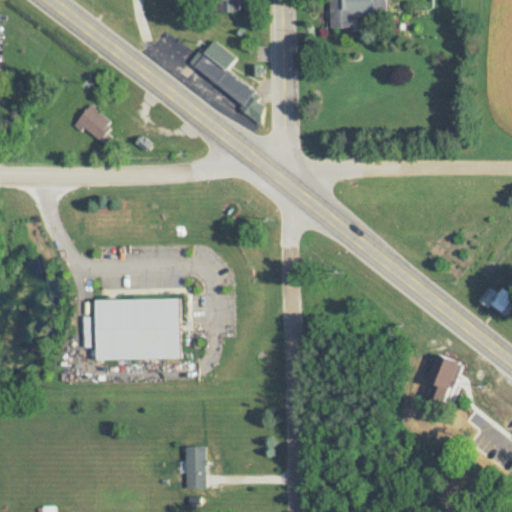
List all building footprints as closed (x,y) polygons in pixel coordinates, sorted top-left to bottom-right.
[(219,0),(220,13),(239,13),(239,0),(219,0)] [(330,0),(331,27),(355,27),(355,7),(365,7),(365,14),(387,13),(386,0),(330,0)] [(192,63),(245,105),(242,109),(259,122),(273,106),(227,70),(238,58),(212,38),(192,63)] [(462,265),(476,257),(463,236),(440,250),(451,269),(461,263),(462,265)] [(499,293),(489,287),(481,301),(507,318),(511,310),(511,292),(503,287),(499,293)] [(181,360),(181,299),(95,299),(95,361),(181,360)] [(427,383),(453,392),(462,364),(436,355),(427,383)] [(207,489),(207,447),(187,447),(187,489),(207,489)]
